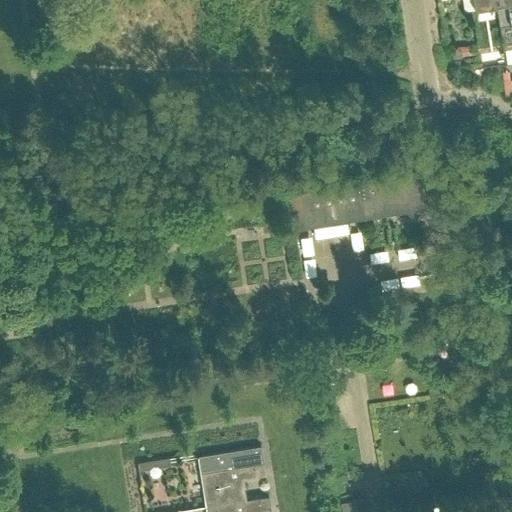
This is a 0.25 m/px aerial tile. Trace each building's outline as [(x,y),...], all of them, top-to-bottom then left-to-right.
[(472,0),(474,8),(496,5),(495,0),(472,0)] [(511,0),(495,0),(496,5),(497,5),(497,4),(507,2),(510,23),(499,25),(503,49),(511,47),(511,0)] [(289,228),(295,227),(427,206),(421,172),(289,194),(290,196),(284,197),(289,228)] [(395,346),(398,357),(413,355),(411,343),(395,346)] [(245,500),(245,499),(241,477),(256,475),(256,476),(265,474),(260,445),(198,455),(206,506),(245,500)] [(246,511),(247,510),(261,508),(261,509),(270,507),(268,495),(245,499),(245,500),(206,506),(207,511),(246,511)] [(366,511),(364,498),(352,500),(354,511),(366,511)] [(342,511),(354,511),(352,500),(340,502),(342,511)]
